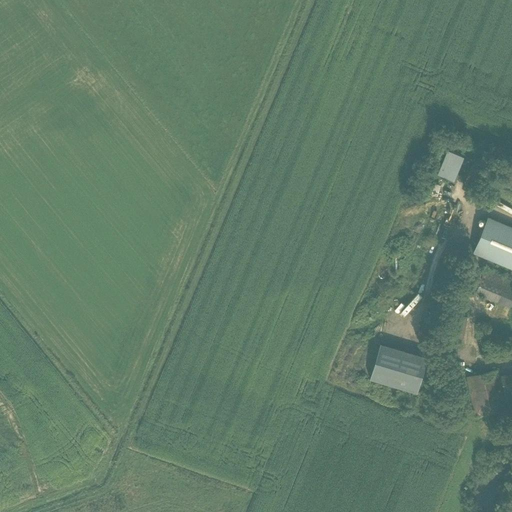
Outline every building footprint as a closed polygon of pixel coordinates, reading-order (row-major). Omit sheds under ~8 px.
[(445,149),(435,173),(452,180),(463,156),(445,149)] [(511,227),(487,217),(472,252),(511,268),(511,227)] [(474,293),(511,308),(511,280),(484,269),(474,293)] [(390,319),(401,328),(405,324),(399,319),(421,296),(416,291),(390,319)] [(448,341),(460,345),(469,313),(456,309),(448,341)] [(425,359),(379,345),(369,380),(415,394),(425,359)] [(466,377),(475,419),(506,412),(497,370),(466,377)] [(511,372),(500,375),(505,401),(511,399),(511,372)]
